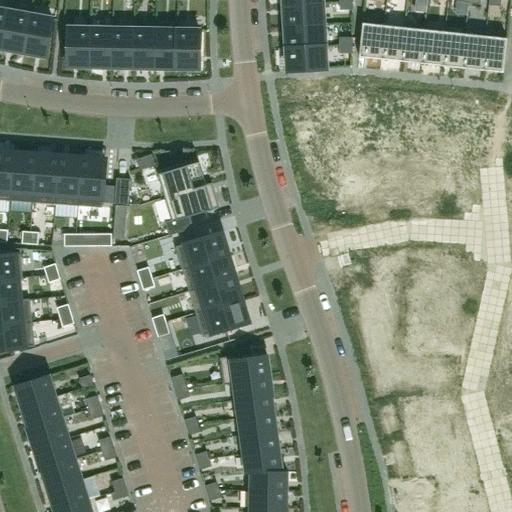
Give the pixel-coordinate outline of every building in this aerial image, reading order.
[(340,2),(340,10),(352,10),(352,2),(340,2)] [(322,3),(284,5),(285,27),(323,24),(322,3)] [(0,9),(0,48),(2,49),(9,11),(0,9)] [(9,11),(2,49),(23,53),(30,15),(9,11)] [(30,15),(23,53),(46,57),(53,19),(30,15)] [(362,23),(359,57),(380,59),(384,25),(362,23)] [(323,24),(285,27),(286,48),(324,46),(323,24)] [(384,25),(380,59),(400,61),(404,27),(392,26),(384,25)] [(404,27),(400,61),(420,64),(424,30),(404,27)] [(68,28),(67,66),(90,67),(91,28),(68,28)] [(91,28),(90,67),(111,67),(112,29),(91,28)] [(112,29),(111,67),(133,67),(134,29),(112,29)] [(134,29),(133,67),(155,68),(155,30),(134,29)] [(155,30),(155,68),(176,68),(177,30),(155,30)] [(177,30),(176,68),(199,69),(200,30),(177,30)] [(424,30),(420,64),(441,66),(444,32),(432,30),(424,30)] [(444,32),(441,66),(461,68),(465,34),(444,32)] [(465,34),(461,68),(481,70),(485,36),(468,34),(465,34)] [(485,36),(481,70),(503,72),(504,60),(506,38),(485,36)] [(339,37),(339,45),(351,45),(351,37),(339,37)] [(339,45),(339,53),(351,53),(351,45),(339,45)] [(324,46),(286,48),(288,71),(326,69),(324,46)] [(444,148),(419,149),(422,192),(447,190),(444,148)] [(419,149),(394,151),(394,158),(396,158),(398,193),(399,193),(422,192),(419,149)] [(0,151),(0,200),(10,201),(13,153),(0,151)] [(13,153),(10,201),(32,202),(36,155),(13,153)] [(155,165),(152,154),(136,159),(139,171),(155,166),(155,165)] [(36,155),(32,202),(55,204),(59,156),(36,155)] [(59,156),(55,204),(78,206),(81,158),(59,156)] [(81,158),(78,206),(102,208),(105,160),(81,158)] [(394,158),(372,160),(374,202),(400,200),(399,193),(398,193),(396,158),(394,158)] [(372,160),(346,161),(349,204),(374,202),(372,160)] [(199,161),(157,174),(164,198),(206,185),(206,184),(199,161)] [(116,178),(115,203),(128,204),(130,179),(116,178)] [(206,185),(164,198),(171,220),(165,222),(169,235),(193,228),(189,216),(213,209),(206,185)] [(22,231),(21,243),(29,244),(30,232),(22,231)] [(30,232),(29,244),(38,244),(38,232),(30,232)] [(221,233),(175,246),(182,269),(228,256),(221,233)] [(76,234),(64,234),(64,246),(76,246),(76,234)] [(76,234),(76,246),(88,246),(88,234),(76,234)] [(20,254),(0,255),(0,279),(18,278),(18,279),(23,278),(20,254)] [(418,255),(418,281),(460,281),(461,256),(418,255)] [(228,256),(182,269),(189,291),(234,277),(228,256)] [(55,263),(44,267),(46,275),(58,271),(55,263)] [(148,267),(137,271),(140,282),(152,278),(148,267)] [(58,271),(46,275),(48,283),(60,279),(58,271)] [(234,277),(189,291),(189,293),(195,313),(241,299),(234,277)] [(18,278),(0,279),(0,302),(20,301),(20,299),(18,279),(18,278)] [(152,278),(140,282),(143,290),(154,286),(152,278)] [(418,303),(418,305),(453,305),(453,306),(460,306),(460,281),(418,281),(418,303)] [(20,301),(0,302),(0,325),(32,322),(29,298),(20,299),(20,301)] [(241,299),(195,313),(202,336),(248,322),(241,299)] [(411,303),(410,328),(453,329),(453,306),(453,305),(418,305),(418,303),(411,303)] [(68,304),(56,308),(60,319),(72,316),(68,304)] [(163,314),(152,318),(154,325),(165,322),(163,314)] [(72,316),(60,319),(62,327),(74,323),(72,316)] [(32,322),(0,325),(0,349),(34,346),(32,322)] [(165,322),(154,325),(158,337),(169,334),(165,322)] [(410,328),(410,354),(452,354),(453,329),(410,328)] [(239,355),(219,358),(223,385),(232,383),(270,377),(267,354),(240,359),(239,355)] [(90,374),(78,378),(82,389),(93,385),(90,374)] [(182,374),(170,377),(175,393),(187,389),(182,374)] [(50,375),(14,386),(21,408),(56,397),(50,375)] [(270,377),(232,383),(235,400),(272,395),(270,377)] [(450,387),(409,398),(415,421),(415,422),(449,414),(449,415),(456,413),(450,387)] [(187,389),(175,393),(177,400),(189,396),(187,389)] [(96,395),(85,398),(88,409),(100,406),(96,395)] [(272,395),(235,400),(237,418),(275,413),(272,395)] [(56,397),(21,408),(27,428),(63,417),(56,397)] [(100,406),(88,409),(91,420),(103,416),(100,406)] [(275,413),(237,418),(240,436),(277,431),(275,413)] [(415,421),(408,423),(414,448),(455,437),(449,415),(449,414),(415,422),(415,421)] [(195,416),(184,420),(186,427),(198,424),(195,416)] [(63,417),(27,428),(34,449),(69,438),(63,417)] [(198,424),(186,427),(189,435),(200,431),(198,424)] [(277,431),(240,436),(242,454),(280,449),(277,431)] [(109,436),(98,440),(101,450),(113,447),(109,436)] [(455,437),(414,448),(420,472),(461,461),(455,437)] [(69,438),(34,449),(40,470),(76,458),(69,438)] [(113,447),(101,450),(104,461),(116,457),(113,447)] [(280,449),(242,454),(245,472),(250,472),(283,471),(280,449)] [(206,451),(195,454),(197,462),(209,458),(206,451)] [(76,458),(40,470),(47,490),(82,479),(76,458)] [(209,458),(197,462),(200,470),(211,466),(209,458)] [(250,472),(249,490),(287,491),(287,471),(283,471),(250,472)] [(122,477),(111,481),(114,491),(125,488),(122,477)] [(82,479),(47,490),(53,511),(89,500),(82,479)] [(216,482),(205,485),(207,493),(219,489),(216,482)] [(114,491),(110,493),(113,500),(128,495),(125,488),(114,491)] [(219,489),(207,493),(209,501),(221,497),(219,489)] [(249,490),(249,508),(286,509),(287,491),(249,490)] [(482,511),(480,496),(455,500),(456,511),(482,511)] [(92,511),(89,500),(53,511),(92,511)] [(456,511),(455,500),(430,504),(431,511),(456,511)]
